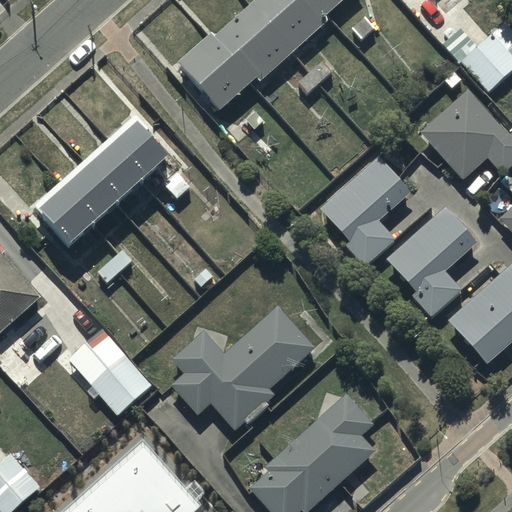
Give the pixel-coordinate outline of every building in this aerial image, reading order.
[(356,0),(268,0),(213,50),(210,46),(178,74),(219,120),(256,88),(260,93),(329,31),(326,28),(356,0)] [(511,59),(510,61),(489,39),(458,69),(490,102),(511,80),(511,59)] [(299,90),(308,100),(319,90),(327,99),(335,92),(327,84),(333,79),(323,68),(299,90)] [(487,166),(503,184),(511,175),(511,135),(502,124),(495,131),(466,100),(421,140),(463,187),(487,166)] [(40,215),(72,250),(174,158),(134,114),(35,204),(40,215)] [(379,168),(323,218),(352,251),(347,255),(364,276),(396,248),(380,230),(411,203),(379,168)] [(511,216),(499,227),(511,241),(511,216)] [(444,219),(386,269),(415,303),(413,305),(432,327),(463,301),(445,281),(475,255),(444,219)] [(0,247),(0,330),(37,298),(0,255),(0,253),(3,251),(0,247)] [(98,277),(107,287),(132,265),(123,254),(98,277)] [(449,332),(487,374),(511,351),(511,274),(511,275),(449,332)] [(171,386),(197,414),(210,403),(235,430),(244,422),(248,425),(269,406),(266,403),(274,395),(270,391),(316,348),(276,305),(224,354),(203,331),(171,361),(183,374),(171,386)] [(104,338),(70,367),(120,424),(154,395),(104,338)] [(250,486),(271,511),(294,511),(300,507),(302,509),(373,450),(360,434),(371,424),(347,395),(264,464),(269,470),(250,486)] [(195,511),(199,509),(139,442),(60,511),(195,511)] [(0,469),(0,511),(15,511),(41,490),(12,458),(0,469)]
